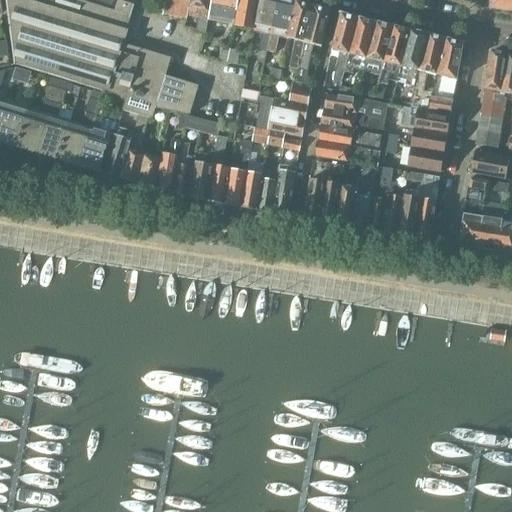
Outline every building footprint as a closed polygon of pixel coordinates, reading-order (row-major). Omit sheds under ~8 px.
[(124,111),(140,116),(150,118),(152,119),(155,109),(190,115),(199,86),(165,76),(170,60),(123,46),(135,5),(119,1),(116,11),(80,0),(8,0),(17,63),(127,97),(124,111)] [(170,18),(171,16),(174,0),(166,0),(163,16),(170,18)] [(192,0),(174,0),(171,16),(187,20),(189,15),(192,0)] [(212,0),(192,0),(189,15),(201,19),(200,23),(199,22),(197,30),(206,33),(209,20),(212,0)] [(212,0),(209,20),(236,25),(239,0),(212,0)] [(239,0),(236,25),(236,27),(254,31),(259,0),(239,0)] [(259,0),(254,31),(263,33),(259,49),(267,51),(279,0),(259,0)] [(279,0),(267,51),(276,53),(280,36),(288,38),(296,2),(288,0),(279,0)] [(511,0),(491,0),(491,7),(490,7),(490,8),(508,11),(511,11),(511,0)] [(296,2),(288,38),(296,40),(290,68),(299,70),(300,70),(314,6),(296,2)] [(299,70),(297,82),(306,84),(306,83),(314,45),(322,47),(331,11),(314,6),(300,70),(299,70)] [(328,90),(341,92),(346,73),(359,18),(354,17),(341,14),(332,49),(341,52),(335,79),(327,77),(324,89),(328,90)] [(359,18),(346,73),(354,75),(359,57),(367,59),(377,23),(359,18)] [(367,59),(364,72),(365,72),(381,76),(394,27),(377,23),(367,59)] [(381,76),(379,83),(380,83),(388,84),(393,65),(401,67),(410,31),(394,27),(381,76)] [(401,67),(399,76),(407,78),(406,84),(416,86),(428,35),(410,31),(401,67)] [(412,104),(412,108),(418,109),(430,110),(434,92),(425,90),(428,74),(437,76),(446,40),(428,35),(416,86),(415,89),(412,103),(412,104)] [(434,92),(430,110),(443,112),(452,114),(456,87),(464,44),(446,40),(437,76),(434,92)] [(222,50),(220,60),(228,62),(230,52),(222,50)] [(228,62),(237,64),(239,51),(230,50),(230,52),(228,62)] [(486,90),(502,92),(508,55),(493,52),(486,90)] [(486,90),(482,117),(503,121),(506,100),(511,101),(511,55),(508,55),(503,91),(502,92),(486,90)] [(272,68),(270,77),(280,80),(282,71),(272,68)] [(52,80),(49,87),(52,88),(58,89),(60,82),(52,80)] [(60,82),(58,89),(67,92),(71,93),(73,86),(60,82)] [(292,86),(289,103),(309,107),(312,90),(305,89),(292,86)] [(37,153),(58,89),(52,88),(49,87),(41,113),(30,109),(17,147),(37,153)] [(67,92),(58,89),(37,153),(59,160),(71,122),(59,118),(67,92)] [(244,90),(242,99),(258,102),(259,97),(260,93),(244,90)] [(93,92),(90,99),(99,102),(102,95),(93,92)] [(328,93),(325,108),(358,115),(374,118),(387,121),(390,105),(376,103),(344,96),(328,93)] [(102,95),(99,102),(108,104),(110,97),(102,95)] [(261,103),(257,128),(268,131),(270,131),(270,132),(303,138),(309,107),(289,103),(275,100),(259,97),(258,102),(261,103)] [(82,125),(71,122),(59,160),(80,166),(99,102),(90,99),(82,125)] [(0,127),(8,103),(0,100),(0,127)] [(105,156),(111,134),(112,131),(117,132),(119,124),(104,119),(108,104),(99,102),(80,166),(100,172),(102,166),(105,156)] [(8,103),(0,127),(0,142),(17,147),(30,109),(8,103)] [(325,108),(321,125),(383,136),(385,129),(386,123),(387,121),(374,118),(358,115),(325,108)] [(390,108),(388,117),(396,118),(398,109),(390,108)] [(418,109),(415,128),(448,134),(452,114),(443,112),(430,110),(418,109)] [(182,114),(179,126),(185,128),(188,116),(182,114)] [(156,188),(161,160),(143,154),(144,151),(141,150),(150,118),(140,116),(135,132),(134,136),(121,178),(156,188)] [(188,116),(185,128),(202,132),(205,120),(188,116)] [(479,132),(501,135),(503,121),(482,117),(479,132)] [(205,120),(202,132),(218,137),(219,136),(222,124),(205,120)] [(380,151),(383,136),(321,125),(318,140),(372,150),(380,151)] [(105,167),(103,173),(121,178),(134,136),(135,132),(118,126),(117,132),(112,131),(111,134),(105,156),(109,157),(105,167)] [(268,131),(257,128),(256,128),(253,142),(269,144),(270,136),(267,135),(268,131)] [(415,128),(411,147),(445,153),(448,134),(415,128)] [(501,135),(479,132),(477,146),(499,149),(501,135)] [(390,135),(388,144),(398,146),(399,136),(390,135)] [(213,166),(207,201),(225,205),(232,170),(222,168),(228,139),(219,136),(218,137),(213,166)] [(270,136),(269,144),(283,147),(285,139),(270,136)] [(283,147),(283,148),(300,151),(302,142),(285,139),(283,147)] [(161,160),(156,188),(173,193),(181,154),(183,143),(173,140),(170,155),(163,153),(161,160)] [(318,140),(315,157),(349,162),(351,154),(361,156),(360,158),(370,159),(372,150),(318,140)] [(242,208),(250,161),(253,143),(243,141),(238,171),(232,170),(225,205),(242,208)] [(181,154),(173,193),(189,197),(196,162),(197,158),(189,156),(191,144),(183,143),(181,154)] [(388,144),(387,153),(396,155),(398,146),(388,144)] [(445,153),(411,147),(408,167),(441,173),(445,153)] [(472,174),(506,180),(508,168),(511,168),(511,154),(476,149),(472,174)] [(370,159),(369,162),(378,163),(380,151),(372,150),(370,159)] [(258,210),(265,164),(250,161),(242,208),(258,210)] [(310,180),(303,218),(305,218),(321,222),(328,183),(331,164),(314,161),(310,179),(310,180)] [(207,201),(213,166),(196,162),(189,197),(207,201)] [(258,210),(274,213),(281,166),(281,167),(265,164),(258,210)] [(328,183),(321,222),(336,224),(343,185),(346,167),(331,164),(328,183)] [(360,177),(358,188),(352,227),(367,229),(373,198),(364,196),(366,184),(367,184),(369,174),(370,166),(362,165),(361,169),(360,177)] [(297,168),(283,166),(281,166),(274,213),(289,216),(297,168)] [(360,177),(361,169),(349,167),(348,175),(360,177)] [(381,199),(373,198),(367,229),(382,232),(391,186),(392,178),(393,170),(384,168),(383,174),(381,185),(383,185),(381,199)] [(421,185),(423,175),(409,173),(408,182),(421,185)] [(419,200),(413,237),(429,240),(436,201),(430,199),(429,199),(429,196),(431,196),(432,187),(439,188),(440,178),(423,175),(421,185),(419,200)] [(464,214),(458,245),(479,248),(487,203),(489,191),(491,182),(471,179),(469,187),(464,214)] [(491,182),(489,191),(508,194),(509,184),(491,182)] [(358,188),(343,185),(336,224),(352,227),(358,188)] [(391,186),(382,232),(398,234),(403,199),(394,197),(396,187),(391,186)] [(403,199),(398,234),(398,235),(413,237),(419,200),(405,197),(404,199),(403,199)] [(503,220),(505,206),(487,203),(479,248),(498,252),(503,220)] [(503,220),(498,252),(511,253),(511,221),(503,220)] [(506,331),(491,330),(490,339),(505,341),(506,331)]
